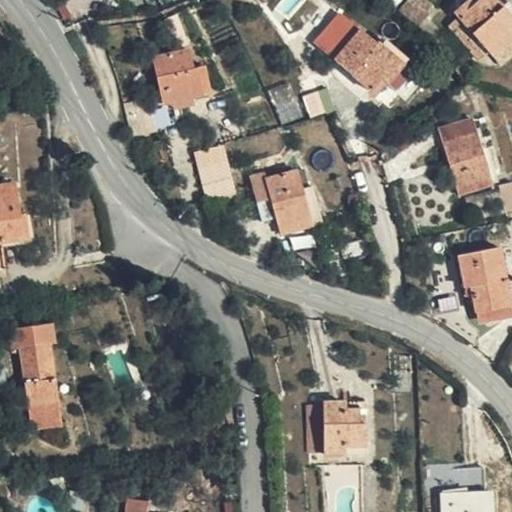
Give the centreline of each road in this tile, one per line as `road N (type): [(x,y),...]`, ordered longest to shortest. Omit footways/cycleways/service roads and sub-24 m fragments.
road 1 (tertiary): [(156,218),(202,253),(394,319),(489,381),(511,413)]
road 2 (residential): [(156,218),(162,254),(228,326),(258,417),(257,511)]
road 3 (tertiary): [(19,0),(130,188),(156,218)]
road 4 (track): [(394,319),(391,251),(369,178)]
